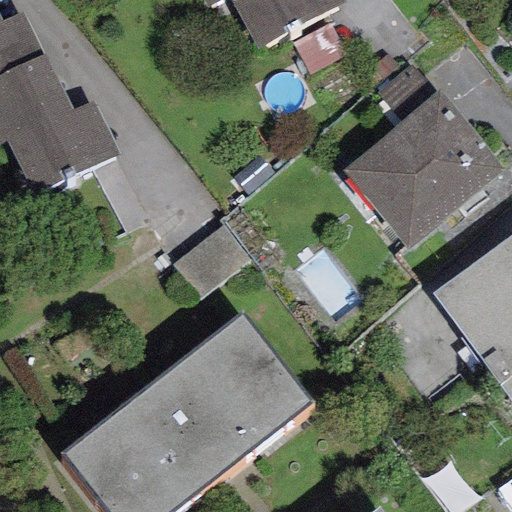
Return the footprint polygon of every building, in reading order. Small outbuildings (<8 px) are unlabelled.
[(201,0),(208,12),(227,2),(257,56),(342,11),(335,0),(201,0)] [(1,26),(0,24),(0,84),(47,61),(23,14),(1,26)] [(73,113),(47,61),(0,84),(0,149),(7,146),(35,201),(121,158),(93,103),(73,113)] [(504,178),(439,98),(343,177),(407,256),(504,178)] [(511,246),(433,302),(511,412),(511,246)] [(242,326),(62,467),(97,511),(188,511),(313,415),(242,326)]
